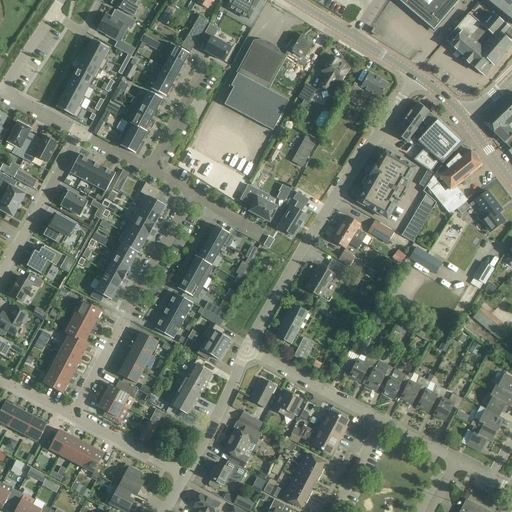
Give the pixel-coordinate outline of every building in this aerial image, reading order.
[(118,0),(115,6),(115,7),(125,12),(134,17),(139,7),(128,2),(129,0),(118,0)] [(199,0),(198,3),(208,9),(212,0),(199,0)] [(230,0),(227,7),(248,19),(258,0),(230,0)] [(402,6),(403,4),(418,17),(416,19),(416,18),(416,19),(424,26),(424,25),(426,24),(427,25),(433,30),(453,7),(459,0),(393,0),(401,6),(402,6)] [(511,0),(489,0),(509,16),(511,18),(511,0)] [(117,43),(118,40),(120,36),(117,35),(123,24),(129,27),(132,29),(136,22),(116,11),(112,18),(105,14),(97,30),(106,35),(105,36),(117,43)] [(470,38),(482,25),(469,13),(446,40),(451,45),(465,57),(463,60),(469,65),(470,64),(483,49),(470,38)] [(482,25),(470,38),(483,49),(470,64),(484,77),(511,44),(511,43),(502,35),(509,28),(503,23),(492,13),(482,25)] [(160,20),(166,24),(170,18),(164,14),(160,20)] [(191,52),(209,21),(200,16),(181,47),(191,52)] [(209,24),(202,38),(209,42),(204,51),(223,61),(231,47),(213,38),(218,29),(209,24)] [(380,37),(382,34),(375,29),(373,33),(380,37)] [(153,40),(144,35),(140,42),(142,43),(146,45),(149,47),(153,40)] [(308,37),(306,39),(301,36),(296,45),(292,43),(288,50),(303,60),(313,43),(312,43),(313,40),(308,37)] [(92,40),(87,50),(108,61),(106,59),(111,50),(92,40)] [(131,57),(135,50),(121,42),(117,49),(131,57)] [(260,42),(255,42),(231,86),(234,88),(224,105),(273,131),(289,101),(267,90),(284,58),(280,56),(277,52),(274,48),(270,45),(265,43),(260,42)] [(171,44),(165,55),(184,65),(189,54),(171,44)] [(87,50),(82,59),(103,70),(108,61),(87,50)] [(184,65),(165,55),(168,57),(163,67),(159,65),(159,66),(178,76),(184,65)] [(348,70),(339,64),(340,62),(331,57),(322,72),(326,74),(319,86),(330,92),(334,95),(341,84),(340,84),(348,70)] [(82,59),(77,69),(96,79),(101,70),(103,71),(103,70),(82,59)] [(159,66),(153,76),(172,86),(178,76),(159,66)] [(77,69),(72,78),(89,87),(94,78),(96,79),(77,69)] [(355,83),(345,99),(346,100),(360,108),(364,101),(369,104),(371,100),(373,101),(376,97),(379,99),(388,84),(370,73),(362,87),(355,83)] [(172,86),(153,76),(153,77),(157,78),(151,89),(166,97),(172,86)] [(72,78),(67,88),(86,98),(84,96),(89,87),(72,78)] [(121,82),(117,89),(124,92),(128,86),(121,82)] [(67,88),(62,97),(83,108),(81,107),(86,98),(67,88)] [(317,91),(311,88),(300,106),(305,110),(317,91)] [(148,91),(142,102),(157,110),(163,99),(148,91)] [(114,94),(111,99),(118,103),(121,97),(114,94)] [(505,143),(505,142),(511,149),(509,151),(511,154),(511,96),(487,121),(487,123),(487,125),(495,133),(505,143)] [(62,97),(56,107),(78,119),(83,108),(62,97)] [(138,100),(133,111),(151,121),(157,110),(142,102),(138,100)] [(106,110),(111,113),(115,106),(110,103),(106,110)] [(412,109),(403,120),(416,129),(422,122),(427,127),(434,120),(428,114),(428,112),(417,104),(413,110),(412,109)] [(106,110),(100,121),(105,123),(111,113),(106,110)] [(132,110),(126,120),(146,131),(151,121),(133,111),(132,110)] [(0,148),(9,132),(2,128),(7,118),(0,114),(0,148)] [(412,145),(405,152),(431,172),(432,171),(439,161),(443,165),(444,164),(462,145),(463,143),(448,130),(441,123),(435,118),(434,120),(427,127),(417,138),(416,140),(412,145)] [(128,123),(123,133),(141,143),(147,132),(146,131),(126,120),(126,121),(128,123)] [(417,130),(416,129),(403,120),(394,133),(408,143),(417,130)] [(105,123),(100,121),(93,133),(98,136),(105,123)] [(25,161),(33,146),(25,142),(31,131),(19,124),(9,144),(17,148),(13,155),(25,161)] [(141,143),(123,133),(117,144),(136,154),(141,143)] [(306,137),(292,162),(302,168),(317,143),(306,137)] [(33,146),(25,161),(32,165),(35,158),(47,164),(58,145),(54,143),(55,141),(49,138),(49,140),(45,138),(39,150),(33,146)] [(278,152),(274,149),(268,159),(273,162),(278,152)] [(438,180),(433,177),(430,181),(427,187),(431,192),(450,215),(467,201),(456,187),(482,165),(476,158),(469,150),(461,158),(458,154),(457,153),(445,165),(448,168),(439,175),(440,178),(438,180)] [(394,198),(400,202),(401,201),(399,200),(406,189),(399,185),(402,179),(407,182),(415,168),(405,162),(405,161),(396,156),(395,157),(385,151),(378,163),(377,163),(369,176),(371,177),(364,189),(366,189),(358,202),(368,208),(367,209),(377,214),(378,213),(387,219),(395,205),(389,202),(392,196),(394,197),(394,198)] [(82,180),(92,161),(80,154),(70,173),(82,180)] [(82,180),(94,186),(104,167),(92,161),(82,180)] [(6,173),(14,177),(19,167),(12,163),(6,173)] [(104,167),(94,186),(106,192),(116,173),(104,167)] [(129,175),(124,171),(121,177),(126,180),(129,175)] [(25,194),(13,188),(17,182),(0,172),(0,177),(12,184),(6,194),(0,204),(0,210),(12,217),(25,194)] [(23,181),(32,187),(36,180),(27,174),(23,181)] [(420,185),(425,188),(429,182),(423,179),(420,185)] [(140,204),(160,215),(165,206),(165,207),(166,206),(156,200),(157,198),(161,192),(146,183),(141,193),(145,195),(140,204)] [(249,211),(260,218),(270,223),(278,208),(255,195),(258,191),(248,186),(241,200),(252,206),(249,211)] [(277,199),(284,203),(291,191),(282,186),(279,193),(280,193),(277,199)] [(292,206),(281,223),(295,232),(300,226),(303,221),(307,215),(301,212),(305,206),(306,207),(311,198),(296,189),(291,197),(297,201),(294,207),(292,206)] [(62,202),(61,205),(80,216),(88,202),(68,191),(66,195),(65,194),(61,201),(62,202)] [(112,192),(108,198),(113,201),(117,195),(112,192)] [(485,219),(481,222),(490,233),(505,221),(499,213),(502,211),(488,192),(477,200),(482,208),(479,211),(485,219)] [(99,209),(101,205),(101,204),(93,200),(91,204),(99,209)] [(160,215),(140,204),(134,214),(155,225),(156,223),(160,215)] [(129,223),(150,235),(155,225),(134,214),(129,223)] [(50,224),(43,235),(61,245),(66,237),(67,237),(70,233),(72,234),(77,224),(62,215),(60,217),(56,215),(51,225),(50,224)] [(353,237),(362,242),(366,235),(357,230),(360,225),(346,216),(343,223),(340,222),(338,226),(339,228),(353,237)] [(394,232),(374,220),(367,232),(387,244),(394,232)] [(129,223),(124,232),(144,244),(149,235),(150,235),(129,223)] [(235,237),(215,226),(209,236),(224,244),(229,247),(235,237)] [(358,249),(362,242),(353,237),(339,228),(331,240),(345,249),(348,244),(358,249)] [(140,251),(144,244),(124,232),(118,242),(122,244),(139,253),(140,251)] [(92,239),(98,242),(101,237),(95,233),(92,239)] [(224,244),(209,236),(203,247),(218,255),(224,244)] [(139,254),(139,253),(122,244),(121,246),(117,253),(133,262),(138,253),(139,254)] [(35,251),(30,259),(31,259),(27,266),(38,272),(38,273),(46,277),(53,265),(56,266),(62,255),(45,245),(40,254),(35,251)] [(203,247),(197,257),(212,265),(218,255),(203,247)] [(418,248),(411,260),(435,275),(442,263),(418,248)] [(87,249),(82,256),(88,259),(92,252),(87,249)] [(398,250),(392,258),(399,264),(406,257),(398,250)] [(245,257),(248,259),(252,261),(255,255),(249,251),(245,257)] [(349,267),(355,258),(344,251),(338,260),(349,267)] [(111,263),(128,272),(128,271),(129,270),(133,262),(117,253),(112,262),(111,263)] [(214,266),(212,265),(197,257),(195,256),(190,267),(208,277),(214,266)] [(75,261),(69,257),(66,262),(72,266),(75,261)] [(321,299),(335,276),(341,280),(348,269),(332,259),(326,270),(319,265),(305,289),(321,299)] [(106,272),(123,281),(128,272),(111,263),(112,262),(107,260),(102,270),(106,273),(106,272)] [(482,261),(472,277),(485,285),(495,269),(482,261)] [(209,277),(208,277),(190,267),(184,277),(203,288),(209,277)] [(103,277),(101,282),(117,291),(122,282),(123,281),(106,272),(106,273),(103,277)] [(361,282),(363,283),(367,277),(359,273),(352,285),(357,288),(361,282)] [(20,277),(10,295),(22,302),(26,295),(28,296),(32,290),(30,289),(32,284),(40,288),(43,282),(30,274),(26,280),(20,277)] [(385,279),(379,275),(375,282),(381,285),(385,279)] [(203,288),(184,277),(177,288),(197,299),(203,288)] [(117,291),(101,282),(96,291),(95,290),(91,297),(101,303),(104,296),(112,301),(112,300),(113,297),(117,291)] [(490,282),(486,288),(493,293),(497,288),(490,282)] [(62,289),(59,295),(64,298),(68,292),(62,289)] [(193,304),(175,293),(168,305),(187,316),(193,304)] [(78,309),(76,308),(72,317),(74,317),(98,330),(100,325),(96,323),(102,311),(82,301),(78,309)] [(162,317),(180,327),(187,316),(168,305),(162,317)] [(293,305),(277,336),(291,344),(307,313),(293,305)] [(499,340),(508,328),(482,306),(472,318),(499,340)] [(14,336),(27,313),(15,307),(9,316),(2,312),(0,316),(0,328),(7,332),(14,336)] [(55,318),(58,311),(53,308),(49,315),(55,318)] [(222,319),(226,312),(219,308),(214,315),(222,319)] [(207,319),(210,313),(204,310),(201,315),(202,316),(207,319)] [(383,314),(375,311),(372,321),(380,323),(383,314)] [(85,344),(85,342),(91,332),(95,335),(98,330),(74,317),(72,317),(67,326),(69,327),(65,334),(67,335),(85,344)] [(180,327),(162,317),(155,329),(174,339),(180,327)] [(410,324),(401,319),(396,330),(404,334),(410,324)] [(215,324),(206,339),(225,350),(231,340),(223,335),(226,330),(215,324)] [(431,336),(419,329),(415,335),(428,342),(431,336)] [(194,330),(190,337),(197,341),(200,334),(194,330)] [(44,342),(48,334),(43,331),(38,339),(44,342)] [(130,352),(125,362),(143,372),(152,354),(154,355),(157,349),(156,348),(159,342),(140,332),(137,339),(134,337),(132,342),(127,351),(130,352)] [(458,332),(454,339),(462,344),(467,337),(458,332)] [(80,362),(86,350),(90,353),(93,347),(89,344),(85,342),(85,344),(67,335),(62,344),(64,345),(60,351),(80,362)] [(299,336),(295,343),(299,346),(303,338),(299,336)] [(0,354),(5,358),(10,349),(13,344),(0,337),(0,354)] [(294,357),(305,362),(308,357),(315,344),(303,338),(294,357)] [(206,339),(197,354),(208,360),(211,355),(218,360),(225,350),(206,339)] [(40,349),(43,343),(38,340),(34,346),(40,349)] [(443,340),(438,349),(445,353),(450,344),(443,340)] [(474,342),(469,351),(476,355),(481,346),(474,342)] [(22,349),(13,344),(10,349),(19,354),(22,349)] [(170,353),(173,347),(168,344),(164,350),(170,353)] [(56,359),(55,358),(50,366),(50,367),(52,368),(76,380),(78,375),(74,373),(80,362),(60,351),(56,359)] [(364,363),(358,359),(348,377),(360,383),(367,369),(373,372),(373,371),(373,372),(375,368),(378,361),(368,355),(364,363)] [(31,365),(34,359),(29,356),(26,362),(31,365)] [(346,356),(340,368),(349,372),(354,361),(346,356)] [(161,371),(166,362),(160,359),(156,368),(161,371)] [(373,371),(373,372),(365,386),(376,392),(384,377),(389,380),(391,377),(395,370),(384,364),(378,361),(375,368),(373,372),(373,371)] [(137,384),(143,372),(125,362),(118,374),(137,384)] [(182,385),(182,386),(200,397),(212,375),(194,364),(185,380),(179,377),(176,382),(182,385)] [(43,384),(63,394),(69,382),(73,385),(76,380),(52,368),(50,367),(45,376),(47,377),(43,384)] [(405,375),(400,372),(397,380),(391,377),(389,380),(381,394),(393,400),(398,390),(400,386),(405,389),(406,389),(410,381),(412,378),(413,375),(407,371),(405,375)] [(499,393),(499,394),(511,400),(511,377),(504,373),(503,376),(497,373),(492,383),(495,385),(492,390),(499,393)] [(160,374),(158,378),(165,382),(168,378),(160,374)] [(410,381),(406,389),(405,389),(403,393),(400,399),(412,404),(419,390),(424,393),(425,393),(430,382),(433,376),(430,374),(427,381),(420,377),(414,374),(413,375),(410,381)] [(261,379),(257,386),(258,387),(251,401),(264,407),(275,386),(261,379)] [(116,388),(110,385),(104,397),(124,407),(129,396),(133,398),(138,390),(120,381),(116,388)] [(447,391),(436,385),(430,382),(425,393),(424,393),(417,407),(428,413),(435,398),(441,401),(441,402),(444,398),(443,398),(447,391)] [(140,391),(148,395),(152,389),(143,384),(140,391)] [(189,415),(200,397),(182,386),(171,405),(189,415)] [(499,393),(492,390),(489,396),(492,397),(485,409),(499,417),(502,411),(506,413),(511,402),(511,400),(499,394),(499,393)] [(295,415),(298,417),(301,410),(298,408),(302,400),(288,392),(285,398),(280,395),(272,409),(284,416),(292,420),(295,415)] [(444,398),(441,402),(441,401),(433,416),(445,421),(452,407),(458,410),(458,408),(463,399),(452,394),(449,401),(444,398)] [(313,395),(309,401),(321,407),(324,401),(313,395)] [(128,409),(124,407),(104,397),(98,408),(105,412),(103,416),(120,425),(128,409)] [(17,408),(6,402),(0,413),(0,422),(26,436),(35,418),(26,413),(27,410),(18,406),(17,408)] [(471,425),(474,427),(494,437),(503,419),(499,417),(485,409),(480,407),(474,419),(471,425)] [(319,428),(340,438),(346,427),(345,426),(348,421),(340,417),(342,413),(332,408),(330,411),(327,409),(324,416),(327,418),(325,423),(323,422),(319,428)] [(462,418),(465,412),(459,409),(456,415),(462,418)] [(263,423),(243,414),(239,422),(246,426),(258,432),(263,423)] [(38,443),(48,424),(35,418),(26,436),(38,443)] [(150,435),(156,424),(149,420),(143,431),(150,435)] [(230,440),(252,452),(262,434),(258,432),(246,426),(242,433),(235,429),(230,440)] [(494,437),(474,427),(471,432),(467,430),(461,442),(480,452),(483,447),(487,449),(494,437)] [(335,449),(340,438),(319,428),(317,433),(319,434),(313,445),(330,454),(333,448),(335,449)] [(48,454),(50,450),(61,456),(71,436),(59,430),(54,441),(48,438),(42,451),(48,454)] [(289,440),(297,444),(301,438),(292,433),(289,440)] [(269,443),(271,439),(264,435),(262,440),(269,443)] [(82,442),(71,436),(61,456),(72,462),(82,442)] [(227,461),(236,466),(243,470),(252,452),(230,440),(224,451),(231,454),(227,461)] [(292,452),(296,445),(289,441),(285,449),(292,452)] [(72,462),(83,467),(93,448),(82,442),(72,462)] [(12,450),(6,447),(3,453),(9,456),(12,450)] [(105,454),(93,448),(83,467),(94,473),(92,477),(98,480),(104,467),(99,464),(105,454)] [(306,454),(300,465),(321,476),(324,470),(321,469),(324,463),(306,454)] [(28,456),(25,462),(31,465),(34,459),(28,456)] [(281,469),(285,462),(278,459),(274,466),(281,469)] [(16,460),(14,466),(22,470),(25,465),(16,460)] [(243,470),(236,466),(233,472),(217,464),(209,478),(211,479),(209,484),(209,486),(217,490),(219,489),(221,485),(224,486),(228,477),(240,484),(247,471),(243,470)] [(120,487),(132,493),(136,496),(143,482),(139,480),(142,474),(125,465),(118,478),(123,480),(120,487)] [(300,465),(294,476),(313,486),(316,480),(318,481),(321,476),(300,465)] [(274,466),(270,472),(277,476),(281,469),(274,466)] [(47,476),(39,472),(36,478),(43,483),(47,476)] [(53,472),(51,476),(60,481),(63,477),(57,474),(53,472)] [(62,482),(68,485),(71,479),(65,476),(62,482)] [(294,476),(288,488),(309,499),(312,493),(310,492),(313,486),(294,476)] [(259,493),(265,482),(257,478),(251,489),(259,493)] [(72,489),(88,497),(91,491),(75,482),(72,489)] [(6,501),(12,504),(18,492),(2,483),(0,487),(0,507),(2,509),(6,501)] [(270,495),(273,488),(267,484),(263,491),(270,495)] [(132,493),(120,487),(115,496),(110,493),(106,502),(124,511),(127,511),(134,500),(130,497),(132,493)] [(306,504),(309,499),(288,488),(282,499),(300,508),(304,502),(306,504)] [(28,511),(32,505),(34,500),(18,492),(12,504),(17,507),(14,511),(28,511)] [(224,493),(222,498),(230,502),(232,497),(224,493)] [(239,493),(233,504),(248,511),(254,501),(239,493)] [(200,510),(199,511),(215,511),(220,504),(201,495),(195,508),(200,510)] [(484,511),(485,509),(484,509),(482,508),(468,500),(466,499),(464,503),(458,511),(484,511)] [(268,511),(269,511),(282,511),(281,511),(285,505),(274,500),(268,511)]
